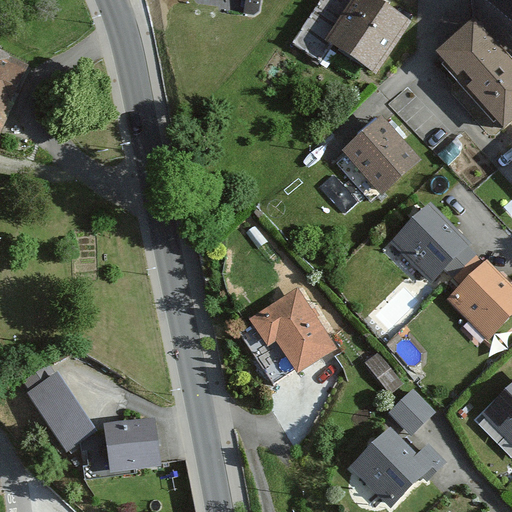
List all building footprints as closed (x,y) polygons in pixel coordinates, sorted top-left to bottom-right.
[(364,0),(323,0),(293,47),(319,64),(330,48),(375,78),(408,29),(364,0)] [(511,75),(468,28),(432,64),(497,137),(511,121),(511,75)] [(0,57),(0,109),(8,113),(27,69),(0,57)] [(0,136),(11,114),(8,113),(0,109),(0,136)] [(417,165),(382,126),(347,158),(381,196),(417,165)] [(431,212),(394,245),(432,286),(446,273),(454,281),(477,260),(431,212)] [(464,292),(454,302),(489,339),(511,317),(511,293),(487,268),(485,269),(477,260),(454,281),(464,292)] [(298,297),(240,335),(273,385),(331,347),(298,297)] [(52,357),(56,364),(66,358),(62,351),(52,357)] [(403,386),(378,356),(366,365),(391,396),(403,386)] [(50,368),(24,385),(68,454),(95,437),(50,368)] [(511,388),(481,418),(511,449),(511,388)] [(413,396),(391,417),(411,437),(433,416),(413,396)] [(154,423),(105,430),(111,479),(161,473),(154,423)] [(416,461),(391,435),(353,472),(390,511),(424,479),(428,483),(445,466),(429,449),(416,461)]
